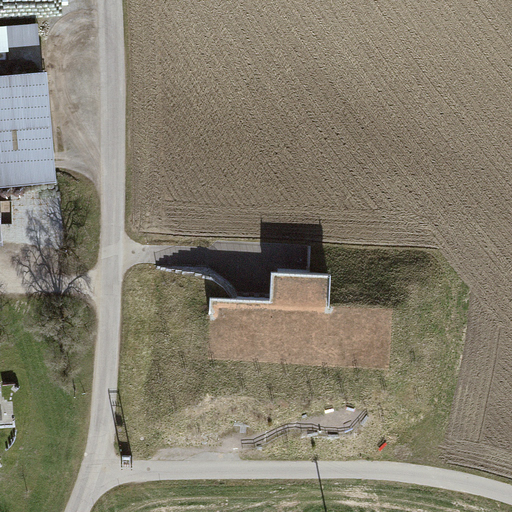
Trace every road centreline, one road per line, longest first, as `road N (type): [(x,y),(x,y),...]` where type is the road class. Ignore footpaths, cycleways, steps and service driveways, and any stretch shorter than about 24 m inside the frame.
road 1 (unclassified): [(110,0),(114,225),(91,470)]
road 2 (unclassified): [(511,494),(407,472),(91,470)]
